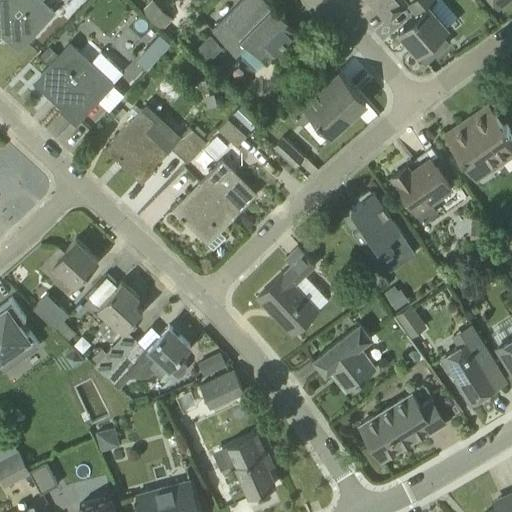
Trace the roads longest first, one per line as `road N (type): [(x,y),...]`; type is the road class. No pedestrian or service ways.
road 1 (residential): [(207,307),(415,105)]
road 2 (residential): [(362,511),(207,307)]
road 3 (residential): [(207,307),(61,187)]
road 4 (residential): [(367,511),(511,438)]
road 5 (residential): [(415,105),(314,0)]
